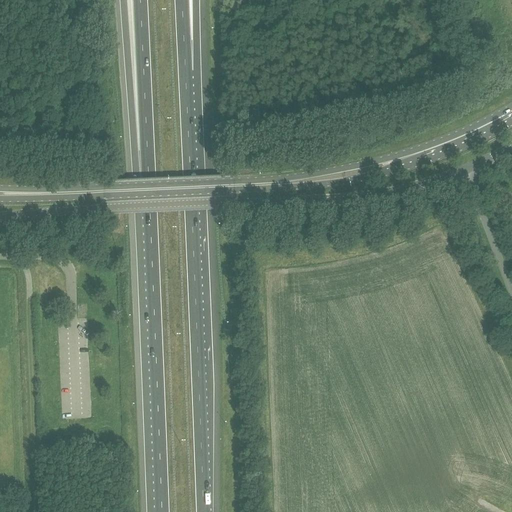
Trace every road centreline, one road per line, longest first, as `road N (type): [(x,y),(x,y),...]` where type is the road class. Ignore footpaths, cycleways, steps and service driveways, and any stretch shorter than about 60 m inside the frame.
road 1 (motorway): [(204,511),(186,72)]
road 2 (unclassified): [(107,207),(354,197),(465,169)]
road 3 (motorway): [(147,176),(160,511)]
road 4 (secondary): [(511,108),(428,146),(286,182)]
road 5 (secondary): [(286,182),(305,186),(401,167),(511,121)]
road 6 (unclassified): [(0,257),(65,265),(75,417)]
road 7 (secondary): [(105,191),(286,182)]
road 8 (motorway): [(122,0),(147,176)]
road 9 (motorway): [(138,0),(147,176)]
road 10 (unclassified): [(511,294),(465,169)]
